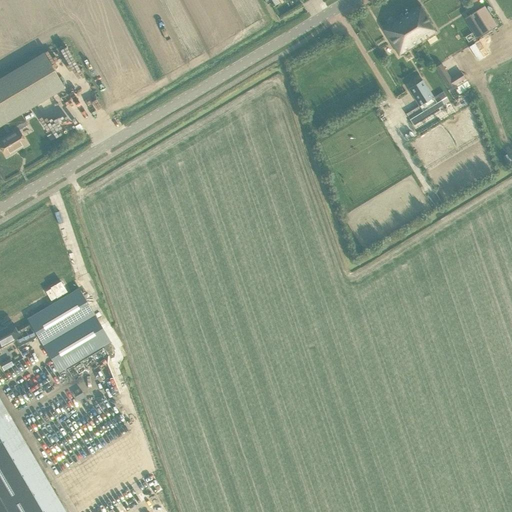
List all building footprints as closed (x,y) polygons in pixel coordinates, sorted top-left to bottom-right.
[(399,56),(419,43),(430,36),(436,33),(431,25),(432,23),(420,5),(404,15),(400,18),(382,30),(399,56)] [(488,32),(497,26),(484,6),(475,12),(488,32)] [(475,12),(467,17),(480,38),(488,32),(475,12)] [(479,41),(469,47),(478,61),(482,58),(477,49),(482,46),(479,41)] [(0,127),(7,124),(21,115),(65,89),(44,53),(0,78),(0,127)] [(441,64),(435,68),(440,77),(446,73),(441,64)] [(408,89),(419,106),(434,98),(423,80),(408,89)] [(419,106),(406,114),(413,124),(448,103),(442,93),(434,98),(419,106)] [(12,132),(0,139),(0,145),(7,157),(27,145),(19,130),(27,125),(21,115),(7,124),(12,132)] [(52,288),(46,291),(51,301),(67,292),(60,281),(51,286),(52,288)] [(27,319),(30,324),(37,337),(58,373),(110,342),(79,288),(27,319)] [(13,323),(0,329),(0,348),(5,345),(15,340),(19,347),(37,337),(30,324),(17,332),(13,323)] [(43,511),(0,437),(0,511),(43,511)] [(125,440),(58,479),(77,511),(81,511),(146,475),(125,440)]
